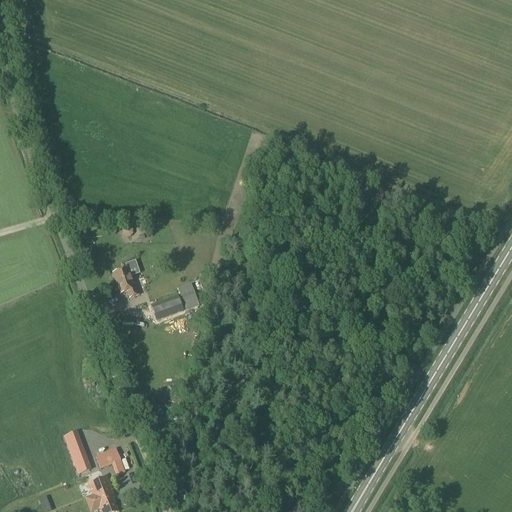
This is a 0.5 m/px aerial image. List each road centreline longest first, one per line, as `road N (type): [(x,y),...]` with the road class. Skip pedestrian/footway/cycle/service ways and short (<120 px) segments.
road 1 (unclassified): [(161,511),(13,114),(0,22)]
road 2 (secondary): [(353,511),(511,247)]
